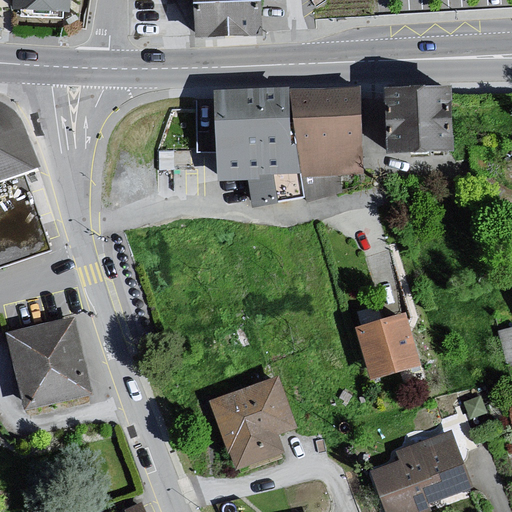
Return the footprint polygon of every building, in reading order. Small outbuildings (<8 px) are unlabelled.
[(68,0),(13,0),(13,14),(68,15),(68,0)] [(193,0),(195,39),(258,36),(255,0),(193,0)] [(452,97),(452,88),(385,89),(386,150),(453,149),(452,97)] [(359,90),(289,93),(291,132),(299,172),(303,177),(363,167),(359,90)] [(289,93),(216,94),(216,179),(258,178),(299,172),(291,132),(289,93)] [(0,181),(25,173),(39,168),(20,117),(15,110),(9,105),(2,101),(0,100),(0,181)] [(0,267),(51,251),(25,173),(0,181),(0,267)] [(405,313),(355,328),(372,380),(421,365),(405,313)] [(76,322),(3,336),(25,418),(92,403),(76,322)] [(244,324),(213,333),(219,356),(251,347),(244,324)] [(295,427),(278,378),(212,401),(237,472),(286,455),(278,433),(295,427)] [(399,460),(372,470),(387,511),(425,511),(431,510),(428,502),(472,485),(451,430),(396,450),(399,460)]
